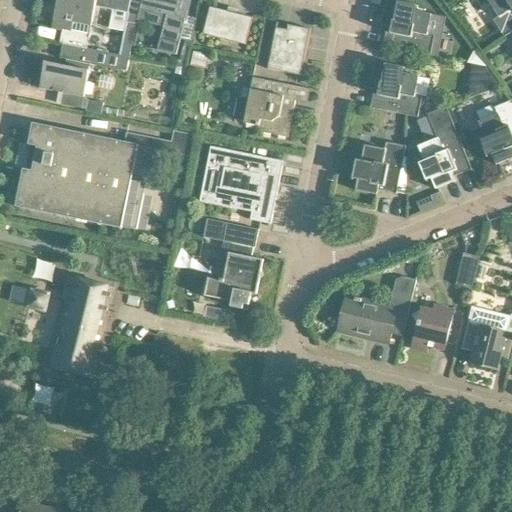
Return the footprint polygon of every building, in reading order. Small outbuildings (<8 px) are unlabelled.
[(58,1),(52,28),(63,31),(60,43),(63,44),(87,49),(95,7),(128,14),(130,0),(56,0),(57,0),(58,1)] [(130,0),(128,14),(126,21),(138,24),(138,21),(164,27),(158,50),(177,55),(181,38),(191,41),(196,18),(188,16),(187,16),(188,12),(180,10),(183,0),(181,0),(130,0)] [(511,0),(488,0),(499,16),(493,20),(504,37),(511,31),(511,0)] [(418,7),(397,2),(397,3),(399,4),(398,8),(386,5),(382,26),(392,29),(390,34),(387,33),(384,45),(383,45),(382,46),(431,56),(435,36),(428,35),(432,15),(415,11),(416,7),(418,8),(418,7)] [(229,7),(227,11),(210,7),(203,34),(246,45),(253,18),(237,14),(238,9),(229,7)] [(288,25),(278,23),(277,23),(268,69),(301,76),(302,73),(306,74),(306,72),(304,71),(307,65),(308,65),(308,64),(304,63),(310,30),(288,25)] [(87,49),(63,44),(62,48),(60,58),(66,60),(65,66),(45,62),(40,88),(84,97),(91,65),(127,72),(130,57),(120,56),(87,49)] [(123,44),(120,56),(130,57),(132,46),(123,44)] [(194,52),(191,66),(208,70),(211,55),(194,52)] [(176,59),(174,65),(185,67),(186,61),(181,60),(176,59)] [(387,66),(386,70),(374,67),(369,89),(379,91),(378,96),(374,95),(371,107),(370,107),(370,108),(418,118),(422,98),(415,97),(419,77),(402,73),(403,69),(406,70),(406,69),(385,64),(384,65),(387,66)] [(481,66),(479,95),(504,86),(490,68),(481,66)] [(286,97),(288,85),(253,78),(249,101),(238,99),(234,119),(245,121),(244,123),(258,126),(257,132),(288,138),(296,99),(286,97)] [(104,103),(88,100),(86,112),(101,115),(103,105),(104,103)] [(511,158),(511,100),(495,107),(498,114),(479,122),(485,138),(481,139),(480,137),(479,138),(487,158),(488,157),(488,155),(491,154),(496,165),(511,158)] [(103,105),(101,115),(109,117),(111,107),(103,105)] [(472,170),(447,107),(428,114),(437,139),(418,146),(425,162),(421,164),(420,162),(419,162),(427,182),(428,182),(428,180),(431,178),(436,190),(456,181),(452,172),(457,170),(459,174),(470,169),(471,170),(472,170)] [(26,144),(26,145),(25,145),(23,160),(26,161),(24,169),(16,207),(122,228),(122,227),(137,230),(144,194),(129,191),(139,145),(153,148),(155,139),(127,133),(125,142),(33,123),(29,145),(26,144)] [(161,150),(193,156),(197,136),(174,131),(172,142),(163,140),(161,150)] [(397,195),(406,146),(386,143),(385,150),(365,146),(362,162),(357,162),(358,159),(357,159),(352,180),(354,180),(354,178),(358,179),(356,191),(377,195),(379,185),(384,186),(384,191),(396,193),(395,195),(397,195)] [(211,147),(200,202),(252,212),(251,220),(271,224),(283,162),(211,147)] [(428,197),(416,202),(421,212),(432,207),(428,197)] [(208,278),(204,296),(232,302),(231,307),(243,310),(244,305),(249,305),(251,294),(257,295),(264,260),(252,258),(254,248),(255,248),(259,230),(251,228),(208,220),(205,238),(224,242),(222,253),(229,254),(224,279),(219,278),(219,281),(208,278)] [(456,285),(472,290),(481,257),(464,253),(456,285)] [(20,270),(17,283),(34,286),(37,274),(20,270)] [(373,304),(362,301),(362,300),(355,298),(355,299),(347,297),(338,330),(366,338),(366,335),(387,341),(387,343),(389,343),(391,332),(403,335),(417,281),(403,277),(396,280),(390,306),(373,302),(373,304)] [(113,288),(74,278),(53,367),(92,377),(113,288)] [(435,306),(434,311),(422,308),(414,343),(436,349),(437,342),(446,345),(455,311),(435,306)] [(472,307),(462,349),(473,352),(470,364),(497,371),(500,359),(508,361),(511,345),(511,313),(510,316),(472,307)] [(17,511),(59,511),(20,503),(17,511)]
